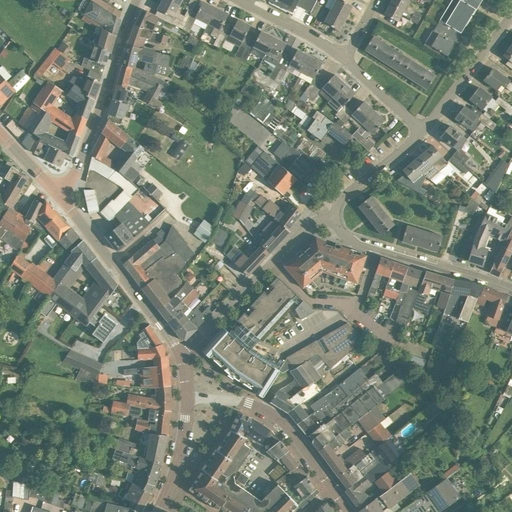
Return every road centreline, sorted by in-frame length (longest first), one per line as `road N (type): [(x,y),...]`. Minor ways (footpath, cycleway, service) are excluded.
road 1 (tertiary): [(55,194),(76,169),(136,0)]
road 2 (residential): [(180,356),(302,228),(333,220)]
road 3 (tertiary): [(180,356),(55,194)]
road 4 (residential): [(333,220),(346,236),(511,294)]
road 5 (tertiary): [(185,397),(269,412),(330,486)]
road 6 (residential): [(422,128),(511,12)]
road 7 (residential): [(333,220),(346,192),(422,128)]
